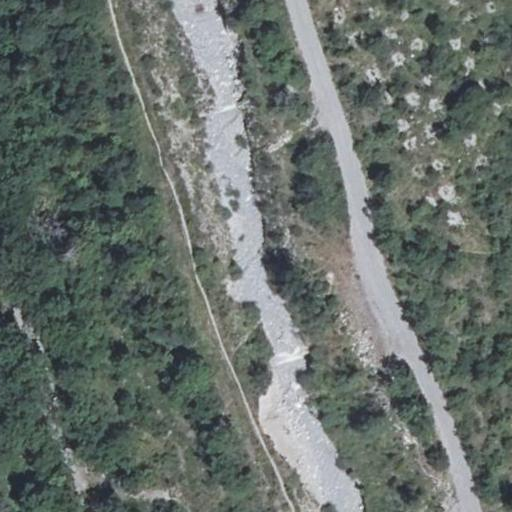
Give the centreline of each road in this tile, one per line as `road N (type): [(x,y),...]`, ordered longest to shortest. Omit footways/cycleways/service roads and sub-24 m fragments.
road 1 (track): [(294,0),(389,320),(449,437),(470,511)]
road 2 (track): [(0,268),(48,363),(57,423),(86,511)]
